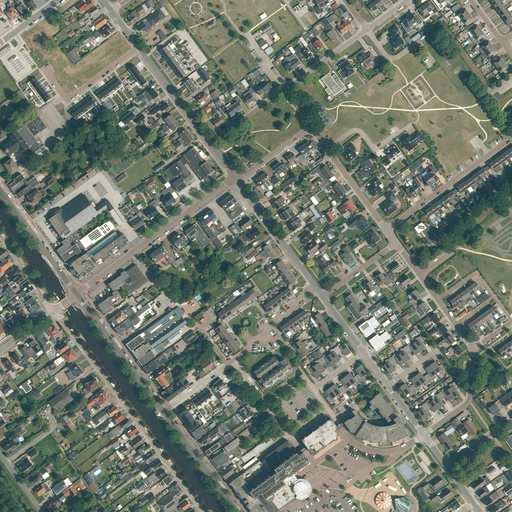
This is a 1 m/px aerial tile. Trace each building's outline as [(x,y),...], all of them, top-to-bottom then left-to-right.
[(29,12),(19,0),(14,0),(19,6),(17,8),(19,12),(20,11),(21,13),(23,16),(25,16),(27,15),(27,14),(29,12)] [(34,3),(32,0),(26,0),(29,3),(27,4),(32,11),(37,7),(34,3)] [(90,0),(85,4),(84,2),(77,6),(82,13),(86,10),(86,11),(94,5),(90,0)] [(325,7),(321,0),(318,0),(315,2),(318,6),(314,8),(318,15),(319,14),(324,11),(322,9),(320,10),(319,8),(322,7),(323,8),(325,7)] [(377,8),(383,4),(379,0),(377,0),(374,2),(372,0),(370,0),(372,4),(373,3),(377,8)] [(444,1),(443,0),(436,0),(438,2),(436,4),(440,10),(444,7),(442,3),(444,1)] [(140,19),(139,17),(141,16),(140,16),(146,12),(146,11),(148,9),(153,6),(149,1),(129,15),(130,15),(128,17),(130,19),(129,20),(132,24),(140,19)] [(427,1),(422,5),(428,13),(431,11),(434,14),(438,11),(434,5),(432,7),(427,1)] [(372,12),(377,8),(373,3),(372,4),(369,6),(367,2),(365,4),(367,7),(368,7),(372,12)] [(504,4),(502,2),(494,7),(498,12),(504,8),(502,5),(504,4)] [(11,5),(10,3),(7,5),(10,9),(6,13),(11,21),(19,15),(13,8),(11,5)] [(297,11),(302,8),(300,5),(295,8),(293,9),(296,13),(297,12),(297,11)] [(428,13),(422,5),(418,8),(422,14),(420,16),(423,21),(427,18),(425,15),(428,13)] [(96,15),(96,14),(99,12),(96,7),(78,20),(80,23),(87,18),(86,18),(89,15),(91,18),(94,16),(96,15)] [(506,10),(504,8),(498,12),(502,17),(509,12),(507,9),(506,10)] [(166,17),(160,9),(136,26),(139,32),(142,29),(145,33),(153,26),(159,22),(158,21),(161,19),(162,20),(166,17)] [(461,20),(469,14),(466,9),(458,15),(461,20)] [(511,14),(509,12),(502,17),(505,22),(511,18),(509,15),(511,14)] [(411,13),(406,17),(412,25),(415,22),(418,26),(422,23),(418,17),(416,19),(411,13)] [(465,25),(473,19),(469,14),(461,20),(465,25)] [(94,23),(96,26),(94,26),(97,30),(99,28),(106,23),(105,22),(106,21),(102,16),(98,20),(94,23)] [(345,23),(343,25),(347,31),(353,27),(348,21),(347,22),(344,18),(343,19),(341,16),(339,18),(341,21),(342,20),(345,23)] [(412,25),(406,17),(401,20),(406,26),(403,28),(407,34),(412,30),(409,27),(412,25)] [(321,23),(328,33),(326,34),(331,41),(332,41),(333,41),(334,40),(334,39),(336,38),(331,30),(334,29),(326,19),(321,23)] [(347,31),(343,25),(341,26),(339,22),(336,24),(339,28),(338,28),(342,34),(347,31)] [(91,30),(87,25),(80,30),(84,35),(91,30)] [(103,29),(103,28),(100,31),(99,30),(93,34),(96,39),(102,34),(103,36),(106,33),(111,29),(108,25),(103,29)] [(473,36),(481,30),(477,25),(469,31),(473,36)] [(401,35),(397,30),(395,26),(388,31),(391,34),(388,36),(391,39),(389,41),(395,49),(403,43),(398,36),(401,35)] [(314,28),(308,33),(310,36),(313,33),(316,37),(319,35),(316,32),(314,28)] [(162,30),(157,33),(162,41),(167,37),(162,30)] [(485,35),(481,30),(473,36),(477,41),(485,35)] [(308,46),(306,44),(305,42),(302,37),(299,39),(305,47),(308,46)] [(263,50),(268,46),(263,38),(258,42),(263,50)] [(318,51),(324,47),(317,38),(314,40),(315,42),(313,44),(314,44),(313,45),(314,46),(315,46),(318,51)] [(88,49),(95,44),(93,40),(86,46),(88,49)] [(160,51),(164,57),(173,51),(172,50),(170,47),(173,44),(172,42),(168,45),(160,51)] [(485,52),(493,46),(489,42),(481,47),(485,52)] [(265,51),(268,55),(274,50),(271,46),(265,51)] [(496,51),(493,46),(485,52),(488,57),(496,51)] [(164,57),(168,63),(177,56),(176,55),(174,52),(177,50),(176,47),(172,50),(173,51),(164,57)] [(311,56),(306,48),(304,50),(303,48),(297,52),(303,60),(305,58),(306,60),(311,56)] [(67,54),(74,64),(78,61),(73,55),(76,53),(73,49),(67,54)] [(285,55),(282,51),(276,55),(279,59),(285,55)] [(168,63),(173,68),(181,62),(178,58),(182,55),(180,53),(176,55),(177,56),(168,63)] [(368,58),(365,53),(358,58),(362,64),(363,63),(367,68),(371,66),(372,66),(372,67),(373,66),(374,65),(373,64),(374,63),(373,61),(375,59),(370,53),(368,54),(370,57),(368,58)] [(299,65),(300,64),(295,56),(289,60),(295,68),(296,67),(297,67),(299,66),(299,65)] [(295,68),(289,60),(286,57),(284,59),(285,60),(282,62),(285,66),(287,69),(286,70),(288,71),(288,72),(289,73),(294,69),(294,68),(295,68)] [(497,68),(505,63),(501,58),(493,64),(497,68)] [(347,60),(338,67),(341,70),(338,72),(343,80),(354,72),(352,69),(353,68),(347,60)] [(173,68),(177,74),(185,67),(186,68),(189,65),(187,63),(184,66),(181,62),(173,68)] [(500,73),(508,67),(505,63),(497,68),(500,73)] [(129,70),(133,76),(139,71),(135,66),(129,70)] [(177,74),(181,79),(189,73),(189,74),(193,71),(192,69),(188,71),(186,68),(185,67),(177,74)] [(198,73),(202,78),(207,74),(203,69),(198,73)] [(265,92),(270,88),(265,81),(262,84),(259,80),(262,77),(260,74),(257,70),(251,74),(255,78),(257,81),(265,92)] [(143,77),(139,71),(133,76),(137,81),(143,77)] [(205,83),(210,79),(207,74),(202,78),(205,83)] [(345,88),(339,80),(335,83),(331,77),(329,74),(321,79),(328,88),(325,90),(328,95),(331,93),(334,96),(345,88)] [(31,88),(39,82),(36,77),(27,84),(31,88)] [(147,83),(143,77),(137,81),(142,87),(147,83)] [(117,78),(112,82),(118,90),(123,86),(117,78)] [(255,82),(257,81),(255,78),(252,80),(247,83),(249,85),(251,88),(253,86),(252,84),(255,82)] [(197,85),(196,83),(194,81),(192,82),(190,79),(184,83),(192,94),(198,90),(195,87),(197,85)] [(241,82),(245,88),(249,85),(245,80),(241,82)] [(265,92),(257,81),(255,82),(258,86),(255,89),(260,96),(265,92)] [(35,94),(44,88),(39,82),(31,88),(35,94)] [(118,90),(112,82),(107,86),(113,94),(118,90)] [(113,94),(107,86),(101,89),(108,98),(113,94)] [(40,100),(48,94),(44,88),(35,94),(40,100)] [(251,95),(252,94),(254,92),(251,88),(249,89),(250,90),(243,96),(245,99),(248,104),(254,100),(251,95)] [(108,98),(101,89),(96,93),(102,102),(108,98)] [(149,92),(147,90),(135,99),(138,103),(141,101),(145,99),(144,98),(146,97),(149,102),(153,99),(153,100),(158,96),(153,89),(149,92)] [(210,95),(214,100),(220,96),(216,90),(210,95)] [(196,99),(198,101),(197,101),(199,103),(200,103),(200,104),(201,104),(202,105),(205,103),(203,101),(207,99),(206,98),(208,96),(205,93),(203,95),(203,94),(196,99)] [(51,98),(48,94),(40,100),(43,105),(51,98)] [(91,96),(85,100),(92,109),(97,105),(91,96)] [(237,103),(232,106),(237,113),(242,108),(239,103),(241,102),(237,97),(234,99),(237,103)] [(92,109),(85,100),(80,104),(87,113),(92,109)] [(158,105),(150,111),(153,115),(161,110),(162,112),(165,109),(167,111),(170,109),(168,107),(169,107),(165,102),(159,107),(158,105)] [(87,113),(80,104),(75,108),(81,116),(87,113)] [(237,113),(232,106),(227,110),(225,106),(222,108),(226,115),(228,113),(231,117),(237,113)] [(81,116),(75,108),(70,112),(76,120),(81,116)] [(121,120),(125,125),(136,117),(131,112),(121,120)] [(216,127),(223,123),(219,118),(220,117),(217,113),(212,116),(216,121),(213,123),(216,127)] [(142,114),(134,120),(137,124),(145,118),(142,114)] [(162,126),(164,129),(176,120),(171,114),(164,120),(167,124),(166,125),(165,124),(162,126)] [(3,147),(4,149),(3,150),(7,155),(8,155),(9,156),(19,149),(22,153),(29,148),(32,152),(40,146),(34,137),(40,132),(40,133),(47,127),(39,116),(31,121),(32,122),(26,127),(25,126),(18,132),(17,131),(10,136),(12,139),(11,141),(3,147)] [(0,136),(8,131),(4,125),(10,121),(8,117),(1,122),(0,120),(0,136)] [(180,126),(176,120),(164,129),(166,132),(169,130),(168,129),(170,127),(173,132),(180,126)] [(190,135),(186,129),(180,134),(182,137),(173,143),(175,146),(190,135)] [(411,138),(410,135),(407,137),(406,137),(404,138),(404,140),(402,141),(405,146),(407,150),(408,150),(409,151),(417,145),(416,144),(423,139),(418,133),(411,138)] [(194,140),(190,135),(175,146),(177,148),(186,142),(188,145),(194,140)] [(308,141),(303,145),(310,155),(312,157),(314,155),(314,154),(311,150),(313,148),(314,149),(315,150),(318,148),(313,141),(310,144),(308,141)] [(342,154),(348,162),(353,159),(353,158),(356,156),(353,152),(356,150),(351,143),(345,147),(347,150),(342,154)] [(34,152),(39,158),(49,151),(44,145),(34,152)] [(310,155),(303,145),(298,149),(303,155),(305,153),(308,156),(310,155)] [(390,159),(400,152),(395,145),(385,152),(389,157),(387,158),(387,157),(381,161),(386,167),(391,163),(389,160),(390,159)] [(205,177),(207,176),(214,171),(207,162),(205,163),(194,148),(183,156),(201,181),(205,178),(205,177)] [(292,153),(286,158),(290,163),(294,160),(297,164),(300,162),(304,167),(306,165),(303,160),(300,156),(296,158),(292,153)] [(504,153),(499,157),(503,163),(504,162),(507,160),(509,163),(511,162),(509,158),(508,159),(504,153)] [(176,176),(178,180),(172,184),(178,193),(187,186),(185,183),(193,177),(189,171),(184,165),(188,163),(183,157),(180,160),(165,171),(171,180),(176,176)] [(499,157),(493,161),(498,167),(499,166),(502,163),(504,167),(506,165),(504,162),(503,163),(499,157)] [(356,173),(361,180),(376,170),(367,158),(361,163),(364,166),(359,169),(360,170),(356,173)] [(24,163),(21,160),(16,165),(12,159),(4,164),(11,174),(19,168),(18,167),(24,163)] [(489,165),(485,168),(487,171),(491,168),(492,170),(497,167),(499,171),(501,169),(499,166),(498,167),(493,161),(488,165),(489,165)] [(157,173),(167,165),(164,162),(154,169),(157,173)] [(280,162),(273,167),(277,172),(279,175),(289,167),(286,163),(282,166),(280,162)] [(320,165),(310,173),(313,176),(317,173),(321,178),(330,171),(326,166),(322,169),(320,165)] [(425,171),(427,174),(434,183),(439,179),(435,174),(438,172),(433,165),(425,171)] [(400,172),(397,168),(394,171),(392,168),(388,170),(393,177),(400,172)] [(482,169),(477,173),(481,178),(482,178),(485,181),(488,179),(490,177),(487,174),(486,174),(482,169)] [(329,179),(333,176),(330,171),(321,178),(324,183),(319,186),(322,189),(325,187),(329,184),(331,182),(329,179)] [(124,173),(116,180),(118,183),(127,177),(124,173)] [(268,181),(270,179),(265,173),(260,177),(268,187),(271,185),(268,181)] [(477,173),(472,177),(476,182),(477,181),(480,179),(483,183),(485,181),(482,178),(481,178),(477,173)] [(40,183),(35,177),(28,182),(21,174),(8,184),(16,195),(18,194),(21,198),(33,189),(32,189),(40,183)] [(434,183),(427,174),(422,178),(420,175),(417,176),(422,183),(425,181),(429,187),(434,183)] [(57,181),(52,175),(49,177),(46,179),(44,181),(48,187),(57,181)] [(167,183),(163,177),(159,179),(164,185),(165,184),(166,186),(169,184),(167,182),(167,183)] [(269,189),(268,187),(260,177),(255,180),(260,187),(262,185),(268,193),(270,191),(269,189)] [(275,187),(280,183),(275,177),(271,180),(275,187)] [(367,188),(374,197),(378,193),(381,190),(378,186),(381,184),(376,177),(370,181),(373,184),(367,188)] [(472,177),(467,180),(471,186),(472,185),(475,183),(478,186),(480,185),(477,181),(476,182),(472,177)] [(415,183),(410,187),(417,196),(422,192),(418,186),(420,185),(415,178),(413,180),(415,183)] [(467,180),(462,184),(466,190),(467,189),(470,187),(472,190),(474,189),(472,185),(471,186),(467,180)] [(334,193),(342,188),(338,182),(332,187),(329,184),(325,187),(328,191),(331,189),(334,193)] [(453,191),(455,194),(459,191),(461,194),(465,190),(467,194),(469,193),(469,192),(467,189),(466,190),(462,184),(456,188),(457,189),(453,191)] [(494,193),(500,188),(498,185),(491,190),(494,193)] [(165,190),(169,195),(162,200),(167,207),(176,200),(171,194),(175,192),(170,186),(165,190)] [(417,196),(410,187),(405,190),(403,187),(400,189),(405,196),(408,194),(412,199),(417,196)] [(346,193),(342,188),(334,193),(331,196),(337,204),(342,200),(340,198),(346,193)] [(39,202),(38,201),(47,195),(47,193),(45,190),(44,190),(43,189),(39,192),(38,190),(27,197),(30,201),(30,202),(31,204),(33,204),(33,205),(35,204),(36,205),(37,205),(39,204),(39,202)] [(270,191),(268,193),(266,194),(269,200),(274,196),(270,191)] [(390,214),(397,209),(393,203),(397,200),(395,198),(391,191),(385,195),(389,200),(381,206),(386,214),(388,217),(390,215),(390,214)] [(445,196),(450,202),(451,201),(454,199),(456,202),(458,200),(456,197),(455,198),(451,192),(445,196)] [(84,195),(49,220),(51,223),(60,236),(61,236),(63,240),(107,208),(103,203),(94,209),(84,195)] [(232,195),(221,204),(235,224),(238,222),(241,220),(238,215),(244,211),(232,195)] [(309,202),(304,195),(300,198),(302,201),(304,200),(306,204),(309,202)] [(444,205),(445,205),(449,202),(451,206),(453,204),(451,201),(450,202),(445,196),(440,200),(444,205)] [(283,201),(284,201),(281,197),(272,203),(277,210),(282,206),(285,204),(283,201)] [(149,204),(152,209),(146,213),(150,219),(159,213),(155,208),(159,205),(155,199),(149,204)] [(350,214),(356,209),(349,200),(343,205),(339,208),(343,214),(347,212),(348,212),(350,214)] [(440,200),(435,204),(439,209),(440,208),(443,212),(446,209),(448,208),(445,205),(444,205),(440,200)] [(434,213),(435,212),(438,210),(441,213),(443,212),(440,208),(439,209),(435,204),(430,207),(434,213)] [(131,224),(135,230),(144,223),(143,221),(146,219),(140,212),(135,206),(133,208),(137,214),(129,220),(131,224)] [(425,211),(429,217),(433,214),(436,217),(438,216),(435,212),(434,213),(430,207),(425,211)] [(285,221),(289,217),(290,219),(295,215),(289,208),(280,215),(282,217),(282,218),(281,219),(282,220),(283,221),(284,221),(285,221)] [(210,238),(212,241),(219,250),(223,247),(221,245),(222,244),(217,237),(226,230),(212,210),(199,220),(204,226),(202,228),(210,238)] [(299,214),(302,219),(308,215),(305,210),(299,214)] [(327,220),(330,223),(335,219),(330,212),(323,217),(325,221),(327,220)] [(362,231),(369,226),(365,221),(366,220),(363,216),(357,221),(354,218),(347,223),(351,229),(356,225),(357,226),(358,225),(362,231)] [(239,224),(238,222),(235,224),(229,229),(231,232),(235,229),(238,233),(243,229),(243,230),(252,223),(248,218),(239,224)] [(300,223),(301,222),(299,218),(288,226),(291,229),(291,230),(291,231),(291,232),(292,232),(293,232),(298,228),(302,226),(300,223)] [(434,245),(438,242),(425,223),(423,224),(422,222),(413,229),(418,235),(422,231),(426,237),(424,238),(428,244),(432,242),(434,245)] [(64,245),(57,250),(66,264),(67,263),(93,244),(94,245),(106,236),(113,230),(107,223),(100,228),(99,227),(80,240),(78,238),(77,239),(75,236),(77,234),(75,232),(62,242),(64,245)] [(316,228),(312,223),(309,226),(304,229),(306,232),(305,233),(300,237),(303,242),(302,242),(303,245),(304,244),(313,238),(309,233),(316,228)] [(199,227),(196,229),(193,225),(184,232),(189,238),(191,241),(197,237),(204,247),(212,241),(210,238),(208,239),(199,227)] [(261,234),(255,227),(246,234),(246,233),(241,236),(245,242),(250,239),(251,241),(261,234)] [(371,245),(373,248),(376,246),(374,243),(375,242),(376,243),(380,239),(377,236),(373,231),(367,235),(367,234),(363,237),(365,240),(366,240),(371,246),(371,245)] [(79,254),(67,263),(70,268),(75,275),(75,274),(79,279),(84,275),(84,276),(91,271),(90,271),(95,267),(97,265),(97,266),(103,261),(104,262),(111,256),(111,255),(119,249),(119,250),(127,244),(126,242),(128,241),(122,233),(118,236),(119,237),(92,257),(88,252),(82,256),(81,257),(79,254)] [(179,234),(171,240),(177,248),(179,250),(182,247),(185,245),(186,247),(190,245),(187,240),(185,242),(179,234)] [(330,246),(332,249),(343,241),(341,238),(330,246)] [(320,252),(327,248),(323,242),(318,246),(314,242),(305,249),(310,255),(318,249),(320,252)] [(165,243),(162,246),(149,255),(155,264),(156,264),(157,265),(163,261),(167,266),(171,263),(176,269),(185,263),(181,257),(176,261),(173,256),(174,255),(165,243)] [(247,256),(255,250),(251,244),(243,250),(247,256)] [(262,252),(259,255),(261,258),(272,250),(268,244),(263,248),(265,250),(262,252)] [(342,249),(344,252),(340,255),(346,265),(353,260),(349,253),(351,251),(347,246),(342,249)] [(0,261),(8,255),(4,249),(0,252),(0,261)] [(272,250),(261,258),(258,260),(260,263),(266,258),(266,259),(270,256),(272,259),(277,255),(272,250)] [(318,260),(322,266),(321,267),(325,272),(336,265),(332,259),(330,260),(326,254),(324,255),(318,260)] [(0,275),(1,275),(1,273),(7,269),(7,268),(12,264),(10,262),(10,261),(9,260),(8,259),(0,264),(0,275)] [(275,273),(284,266),(281,261),(274,265),(277,269),(273,271),(275,273)] [(400,268),(396,262),(389,267),(391,271),(387,275),(391,280),(398,275),(395,272),(400,268)] [(148,281),(136,264),(125,272),(125,271),(121,273),(122,275),(108,284),(113,291),(113,292),(120,287),(123,291),(125,290),(129,295),(148,281)] [(7,272),(10,276),(6,279),(6,278),(0,282),(0,284),(2,287),(9,282),(21,272),(17,266),(13,269),(13,268),(7,272)] [(281,275),(288,270),(284,266),(275,273),(276,275),(279,272),(281,275)] [(285,280),(292,275),(288,270),(281,275),(278,278),(279,279),(283,277),(285,280)] [(387,277),(385,279),(381,273),(375,278),(380,285),(384,282),(387,286),(392,282),(387,277)] [(24,280),(20,275),(20,274),(13,280),(14,281),(3,288),(6,291),(9,295),(13,291),(10,288),(16,283),(17,285),(24,280)] [(292,283),(295,280),(292,275),(285,280),(289,285),(288,287),(293,287),(293,284),(292,283)] [(410,281),(406,276),(399,281),(400,283),(396,285),(402,292),(407,289),(404,286),(410,281)] [(21,286),(23,288),(22,289),(23,291),(18,295),(20,298),(27,293),(27,294),(34,289),(28,281),(21,286)] [(373,287),(369,282),(363,286),(369,293),(373,290),(376,294),(381,290),(376,285),(373,287)] [(475,282),(470,286),(474,292),(475,292),(479,289),(481,293),(483,292),(480,288),(475,282)] [(474,292),(470,286),(465,290),(469,296),(470,296),(474,293),(476,297),(478,295),(475,292),(474,292)] [(246,288),(244,289),(252,299),(256,296),(257,297),(260,295),(255,287),(249,292),(246,288)] [(292,291),(293,287),(288,287),(288,288),(283,292),(288,299),(293,295),(291,292),(292,291)] [(252,299),(244,289),(242,290),(245,294),(242,296),(247,303),(252,299)] [(110,306),(117,301),(116,298),(119,296),(118,295),(120,294),(117,290),(112,293),(113,295),(109,297),(98,305),(98,306),(102,311),(103,311),(103,312),(110,306)] [(409,301),(413,306),(417,303),(415,300),(420,297),(415,290),(410,294),(413,298),(409,301)] [(469,296),(465,290),(460,294),(464,300),(465,299),(468,297),(471,301),(473,299),(470,296),(469,296)] [(15,295),(13,291),(9,295),(6,297),(9,300),(15,295)] [(288,299),(283,292),(280,294),(278,291),(276,292),(283,302),(288,299)] [(283,302),(276,292),(274,294),(277,297),(274,299),(278,306),(283,302)] [(480,296),(484,302),(489,298),(485,292),(480,296)] [(364,314),(368,311),(363,305),(360,307),(351,294),(345,298),(349,302),(351,304),(347,307),(357,320),(364,315),(364,314)] [(464,300),(460,294),(454,298),(459,304),(460,303),(463,301),(466,304),(468,303),(465,299),(464,300)] [(247,303),(242,296),(239,299),(236,295),(235,297),(242,307),(247,303)] [(278,306),(274,299),(271,296),(269,297),(272,300),(269,303),(273,309),(278,306)] [(24,307),(26,306),(32,314),(39,309),(40,308),(40,307),(37,303),(33,297),(25,302),(25,303),(22,305),(24,307)] [(242,307),(235,297),(233,298),(235,301),(232,304),(237,310),(242,307)] [(463,307),(460,303),(459,304),(454,298),(449,302),(454,308),(458,305),(461,308),(463,307)] [(273,309),(269,303),(265,305),(263,302),(261,303),(268,313),(273,309)] [(419,305),(417,303),(413,306),(416,311),(420,308),(423,312),(429,308),(424,302),(419,305)] [(237,310),(232,304),(229,306),(227,303),(225,304),(232,314),(237,310)] [(23,308),(21,304),(16,308),(18,311),(17,312),(23,320),(28,316),(22,308),(23,308)] [(232,314),(225,304),(223,305),(226,308),(222,311),(227,317),(232,314)] [(109,320),(109,321),(114,327),(126,318),(127,319),(135,313),(130,305),(109,320)] [(110,306),(103,312),(105,315),(106,315),(107,314),(112,310),(110,306)] [(493,306),(487,310),(492,316),(493,316),(496,313),(499,317),(501,316),(498,312),(497,312),(493,306)] [(146,342),(172,323),(179,317),(183,314),(178,307),(174,311),(174,310),(140,335),(126,344),(131,351),(145,341),(146,342)] [(227,317),(222,311),(220,308),(216,311),(218,314),(217,314),(220,317),(218,318),(218,321),(222,322),(222,321),(227,317)] [(309,317),(311,317),(311,313),(308,313),(306,313),(304,310),(299,314),(304,321),(309,317)] [(492,316),(487,310),(482,314),(487,320),(488,320),(491,317),(494,321),(496,319),(493,316),(492,316)] [(406,318),(409,316),(406,311),(398,317),(406,328),(410,325),(406,318)] [(315,314),(311,313),(311,317),(312,318),(316,323),(323,318),(319,313),(316,315),(315,314)] [(10,324),(13,328),(17,324),(10,314),(6,317),(8,320),(7,321),(10,324)] [(140,320),(135,314),(115,329),(117,333),(119,334),(120,334),(123,332),(122,332),(125,330),(126,330),(140,320)] [(301,323),(304,321),(299,314),(294,318),(299,324),(301,328),(303,326),(301,323)] [(434,324),(439,320),(435,314),(430,317),(428,316),(421,321),(423,325),(431,319),(434,324)] [(487,320),(482,314),(477,318),(482,324),(483,323),(486,321),(489,325),(491,323),(488,320),(487,320)] [(362,333),(377,322),(373,317),(367,322),(367,321),(359,327),(361,330),(360,330),(362,333)] [(132,353),(137,360),(161,343),(187,324),(188,322),(187,320),(185,321),(183,318),(145,346),(144,345),(132,353)] [(296,327),(299,324),(294,318),(290,321),(297,331),(298,330),(296,327)] [(316,330),(326,323),(323,318),(316,323),(318,326),(315,328),(316,330)] [(482,324),(477,318),(472,322),(477,328),(478,327),(481,325),(484,328),(486,327),(483,323),(482,324)] [(295,332),(297,331),(290,321),(285,325),(289,331),(293,329),(295,332)] [(219,334),(225,329),(222,324),(222,323),(218,322),(217,326),(218,327),(215,329),(219,334)] [(379,325),(377,322),(362,333),(363,335),(364,334),(366,337),(374,331),(373,329),(379,325)] [(481,331),(478,327),(477,328),(472,322),(467,326),(472,332),(472,331),(475,335),(479,332),(481,331)] [(323,332),(330,328),(326,323),(316,330),(317,332),(321,329),(323,332)] [(161,331),(162,333),(172,326),(170,324),(161,331)] [(436,331),(440,336),(442,334),(447,331),(442,324),(438,328),(436,326),(429,331),(431,335),(436,331)] [(54,325),(47,331),(52,338),(59,333),(58,331),(54,325)] [(285,325),(280,328),(287,338),(285,340),(287,342),(290,340),(288,337),(289,337),(287,335),(286,334),(289,331),(285,325)] [(323,340),(333,332),(330,328),(323,332),(325,335),(322,338),(323,340)] [(222,339),(229,334),(225,329),(219,334),(215,336),(217,338),(220,336),(222,339)] [(161,343),(137,360),(140,363),(142,366),(165,349),(164,347),(170,343),(171,343),(182,335),(179,331),(161,343)] [(198,338),(193,331),(184,338),(188,345),(198,338)] [(377,335),(369,341),(371,344),(370,344),(372,347),(388,335),(386,332),(379,337),(377,335)] [(53,346),(43,333),(37,338),(44,347),(43,348),(45,352),(47,354),(52,351),(50,348),(53,346)] [(222,346),(232,339),(229,334),(222,339),(225,342),(221,344),(222,346)] [(388,335),(372,347),(373,349),(374,348),(376,351),(384,345),(383,343),(390,337),(388,335)] [(436,342),(438,346),(444,342),(445,343),(447,342),(450,345),(455,341),(454,340),(455,340),(455,339),(454,338),(453,338),(450,335),(445,338),(444,336),(436,342)] [(416,342),(414,344),(420,352),(425,348),(422,344),(424,342),(420,336),(417,338),(417,337),(414,339),(416,342)] [(293,346),(297,350),(307,342),(306,341),(302,343),(298,337),(290,343),(293,346)] [(229,348),(236,344),(232,339),(222,346),(224,348),(227,345),(229,348)] [(35,359),(39,356),(37,354),(42,350),(37,343),(36,343),(34,340),(29,344),(34,350),(30,352),(33,356),(35,359)] [(57,348),(62,354),(71,348),(68,344),(67,345),(65,343),(57,348)] [(305,347),(308,344),(308,343),(307,343),(297,350),(300,355),(299,355),(302,358),(309,353),(305,347)] [(342,352),(345,356),(350,352),(344,344),(342,346),(340,343),(337,345),(337,346),(335,348),(339,354),(342,352)] [(412,351),(415,355),(420,352),(414,344),(412,345),(410,343),(407,344),(407,345),(405,347),(409,353),(412,351)] [(508,353),(511,351),(511,349),(507,343),(502,347),(507,353),(508,353)] [(240,349),(236,344),(229,348),(232,352),(228,354),(230,356),(240,349)] [(457,355),(462,352),(458,345),(453,349),(452,347),(447,350),(450,354),(454,351),(457,355)] [(28,360),(33,356),(30,352),(26,346),(25,347),(25,346),(23,348),(20,350),(25,357),(22,359),(26,364),(29,362),(28,360)] [(399,355),(405,363),(410,359),(407,355),(409,353),(405,347),(402,349),(402,348),(400,350),(401,353),(399,355)] [(502,357),(506,354),(508,358),(511,356),(508,353),(507,353),(502,347),(497,351),(502,357)] [(329,355),(335,363),(340,360),(337,355),(339,354),(335,348),(332,349),(329,351),(331,353),(329,355)] [(71,349),(58,359),(61,363),(65,360),(67,359),(69,362),(77,357),(76,355),(77,355),(76,354),(75,354),(71,349)] [(21,367),(23,364),(21,361),(22,361),(17,353),(11,357),(17,364),(18,363),(21,367)] [(169,360),(164,353),(143,368),(148,374),(160,366),(169,360)] [(327,363),(330,367),(335,363),(329,355),(327,357),(325,354),(322,356),(322,357),(320,359),(324,365),(327,363)] [(397,362),(400,366),(405,363),(399,355),(396,356),(394,354),(392,356),(390,358),(394,364),(397,362)] [(258,378),(279,363),(274,357),(253,372),(258,378)] [(384,366),(390,374),(395,370),(392,366),(394,364),(390,358),(387,360),(387,359),(384,361),(386,364),(384,366)] [(291,368),(289,366),(288,365),(288,364),(287,362),(286,361),(285,360),(284,359),(282,361),(280,362),(283,366),(263,381),(261,379),(258,381),(260,383),(261,382),(262,384),(263,385),(264,386),(264,387),(265,388),(289,371),(289,370),(291,368)] [(314,366),(320,374),(325,371),(322,366),(324,365),(320,359),(317,360),(314,362),(316,364),(314,366)] [(4,363),(3,364),(6,367),(6,369),(7,369),(8,370),(10,369),(13,373),(16,370),(13,367),(14,366),(12,364),(9,360),(6,361),(5,362),(4,363)] [(54,361),(48,366),(48,367),(50,369),(52,371),(58,367),(54,361)] [(205,364),(201,366),(201,367),(198,368),(201,372),(203,370),(205,372),(209,369),(213,365),(210,361),(205,364)] [(435,362),(430,366),(436,374),(438,372),(440,374),(443,373),(442,372),(445,370),(441,364),(438,366),(435,362)] [(70,371),(72,370),(77,377),(83,372),(78,365),(76,367),(73,363),(67,367),(70,371)] [(320,374),(314,366),(311,368),(310,365),(307,367),(307,368),(305,370),(309,376),(312,374),(315,378),(320,374)] [(363,380),(365,378),(364,376),(366,374),(360,366),(355,370),(358,374),(356,376),(360,382),(363,380)] [(425,375),(430,381),(432,379),(433,380),(435,378),(433,375),(436,374),(430,366),(425,369),(428,373),(425,375)] [(157,380),(164,389),(180,377),(178,375),(174,378),(167,368),(155,376),(155,377),(155,378),(156,379),(157,380)] [(44,369),(37,373),(40,378),(47,373),(44,369)] [(11,371),(6,374),(11,381),(16,378),(11,371)] [(353,383),(355,386),(358,384),(357,384),(360,382),(356,376),(353,378),(350,373),(345,377),(351,385),(353,383)] [(423,383),(425,385),(428,384),(427,383),(430,381),(425,375),(423,377),(420,373),(415,377),(421,385),(423,383)] [(191,386),(184,376),(162,393),(163,392),(165,395),(164,396),(168,402),(178,395),(180,394),(182,392),(191,386)] [(341,387),(345,393),(347,391),(348,392),(350,390),(348,387),(351,385),(345,377),(340,381),(343,385),(341,387)] [(410,386),(415,392),(417,390),(418,391),(420,389),(418,386),(421,385),(415,377),(410,380),(413,384),(410,386)] [(97,381),(97,380),(95,379),(94,378),(89,382),(88,382),(88,381),(85,384),(85,385),(87,388),(83,391),(86,395),(85,395),(87,398),(92,394),(91,392),(99,386),(97,382),(98,382),(97,381)] [(221,379),(214,385),(214,386),(215,387),(216,387),(218,390),(220,389),(221,391),(225,388),(224,386),(225,385),(221,379)] [(239,385),(235,380),(229,385),(232,390),(239,385)] [(450,388),(448,390),(454,398),(459,394),(455,390),(458,388),(454,382),(451,384),(451,383),(448,385),(450,388)] [(338,394),(340,397),(343,395),(342,395),(345,393),(341,387),(338,389),(335,384),(330,388),(336,396),(338,394)] [(408,394),(410,396),(413,395),(412,394),(415,392),(410,386),(408,388),(405,384),(400,387),(406,396),(408,394)] [(10,385),(3,390),(5,393),(8,391),(10,393),(14,391),(10,385)] [(58,395),(65,390),(62,385),(55,390),(58,395)] [(336,396),(330,388),(325,392),(328,396),(325,398),(330,404),(332,402),(333,402),(335,401),(333,398),(336,396)] [(208,389),(203,393),(209,402),(214,398),(208,389)] [(445,397),(449,401),(454,398),(448,390),(445,391),(443,389),(441,391),(439,393),(443,399),(445,397)] [(40,391),(39,390),(33,394),(37,399),(41,396),(38,393),(40,391)] [(66,390),(49,402),(57,412),(73,400),(66,390)] [(109,398),(103,390),(84,404),(88,409),(96,403),(99,406),(109,398)] [(203,393),(197,397),(204,406),(209,402),(203,393)] [(433,401),(438,409),(444,405),(440,401),(443,399),(439,393),(436,395),(436,394),(433,396),(435,399),(433,401)] [(364,423),(360,420),(356,415),(357,414),(354,410),(352,412),(355,416),(349,420),(346,416),(341,419),(345,424),(350,430),(356,435),(363,439),(364,439),(365,438),(366,438),(369,439),(370,441),(371,441),(379,442),(387,442),(395,441),(399,439),(401,438),(402,438),(404,437),(407,435),(409,434),(404,426),(401,422),(400,422),(399,421),(400,421),(400,420),(400,419),(399,418),(398,417),(397,416),(396,417),(395,416),(396,416),(390,407),(389,406),(382,397),(382,396),(380,394),(369,402),(371,405),(369,407),(372,411),(376,408),(389,426),(390,426),(391,427),(385,428),(380,428),(374,427),(369,426),(364,423)] [(511,402),(507,395),(500,400),(500,399),(497,401),(502,409),(511,402)] [(241,407),(246,404),(242,399),(244,398),(243,396),(236,401),(241,407)] [(197,397),(192,401),(198,410),(204,406),(197,397)] [(487,406),(481,398),(478,401),(477,400),(476,401),(483,410),(487,406)] [(430,408),(434,412),(438,409),(433,401),(430,402),(428,400),(426,402),(423,404),(428,410),(430,408)] [(502,409),(497,401),(494,403),(495,404),(488,409),(493,415),(502,409)] [(417,412),(423,420),(428,416),(425,412),(428,410),(423,404),(421,406),(421,405),(418,407),(420,410),(417,412)] [(241,411),(237,414),(241,418),(244,421),(245,420),(246,421),(250,418),(249,417),(251,416),(252,417),(255,415),(251,409),(249,408),(248,408),(246,406),(238,411),(238,412),(240,411),(241,411)] [(117,409),(115,407),(108,412),(106,414),(104,411),(94,419),(98,424),(109,416),(110,418),(112,417),(119,412),(118,411),(117,409)] [(184,407),(176,413),(180,418),(188,412),(184,407)] [(84,411),(85,414),(84,415),(87,422),(93,419),(88,409),(84,411)] [(122,415),(120,412),(113,418),(106,423),(108,425),(112,422),(114,426),(124,418),(124,417),(123,415),(122,415)] [(188,412),(180,418),(183,422),(191,416),(188,412)] [(29,417),(32,421),(38,417),(35,413),(29,417)] [(66,415),(62,418),(74,432),(77,429),(66,415)] [(191,416),(183,422),(187,426),(186,427),(195,421),(191,416)] [(452,422),(456,427),(460,423),(457,418),(452,422)] [(124,429),(131,424),(127,419),(110,432),(111,432),(108,434),(112,439),(114,437),(115,438),(121,433),(119,430),(123,427),(124,429)] [(312,455),(339,436),(335,431),(338,428),(331,419),(301,440),(312,455)] [(477,432),(468,420),(462,424),(464,426),(463,427),(459,431),(462,436),(465,433),(466,434),(469,432),(472,436),(477,432)] [(195,421),(186,427),(190,432),(198,426),(195,421)] [(204,429),(201,426),(191,433),(196,440),(201,437),(216,426),(214,422),(204,429)] [(447,431),(453,427),(450,423),(444,427),(447,431)] [(9,438),(2,444),(7,451),(16,444),(13,439),(23,431),(19,425),(11,431),(11,432),(7,435),(9,438)] [(133,434),(138,431),(137,430),(138,430),(136,427),(135,428),(135,427),(125,434),(122,436),(124,440),(128,437),(129,439),(134,435),(133,434)] [(220,438),(221,439),(227,435),(224,431),(222,433),(217,427),(209,433),(209,434),(201,440),(201,442),(203,444),(204,445),(208,442),(209,444),(217,438),(219,438),(220,438)] [(205,451),(208,455),(217,449),(220,447),(220,445),(222,444),(223,445),(227,442),(228,443),(237,436),(233,431),(227,435),(220,440),(217,443),(218,443),(209,449),(205,451)] [(444,433),(438,437),(445,447),(448,450),(453,446),(450,443),(451,442),(444,433)] [(141,436),(131,443),(135,449),(145,442),(141,436)] [(229,457),(234,453),(236,457),(231,461),(233,463),(242,457),(241,455),(236,447),(242,443),(238,437),(222,449),(223,449),(221,451),(220,449),(213,454),(215,456),(211,459),(217,468),(219,467),(221,471),(229,465),(227,461),(230,459),(229,457)] [(117,438),(111,443),(114,447),(120,442),(117,438)] [(230,483),(250,511),(276,511),(296,498),(297,499),(298,499),(299,499),(300,499),(301,499),(303,499),(304,499),(305,498),(306,498),(307,497),(308,496),(309,496),(309,495),(310,494),(310,493),(311,492),(311,491),(311,490),(311,489),(311,488),(311,487),(311,486),(310,485),(310,484),(309,483),(308,482),(307,481),(306,481),(305,480),(304,479),(303,479),(301,479),(300,479),(299,479),(297,480),(293,474),(310,462),(303,452),(299,455),(288,441),(230,483)] [(128,450),(125,445),(116,452),(122,460),(124,458),(122,454),(128,450)] [(137,460),(152,449),(152,448),(150,445),(150,446),(149,445),(145,448),(144,446),(138,451),(139,453),(134,457),(137,460)] [(34,448),(27,452),(31,458),(38,453),(34,448)] [(142,464),(153,455),(151,452),(143,457),(144,458),(140,461),(142,464)] [(156,458),(153,455),(142,464),(139,465),(134,469),(136,472),(143,466),(147,463),(148,464),(156,458)] [(27,457),(23,460),(23,461),(17,465),(23,472),(32,465),(27,457)] [(121,461),(125,466),(130,461),(127,457),(121,461)] [(159,459),(150,466),(148,466),(142,470),(146,475),(153,470),(154,472),(160,467),(160,466),(163,464),(159,459)] [(233,470),(235,468),(232,465),(220,474),(222,476),(225,480),(235,472),(233,470)] [(35,476),(30,480),(34,485),(41,480),(40,478),(48,471),(46,469),(44,466),(34,474),(35,476)] [(155,472),(147,478),(150,483),(154,480),(155,480),(158,477),(160,479),(167,474),(163,469),(156,474),(155,472)] [(508,482),(511,479),(511,471),(511,469),(503,475),(508,482)] [(126,470),(118,474),(120,478),(128,474),(126,470)] [(170,477),(169,478),(167,476),(162,480),(163,481),(159,483),(162,487),(166,485),(166,486),(167,485),(167,486),(170,484),(169,483),(170,483),(173,480),(173,479),(173,478),(172,477),(171,477),(170,477)] [(478,482),(472,486),(475,491),(484,484),(486,486),(497,478),(495,477),(493,478),(492,477),(489,479),(487,476),(482,479),(481,478),(477,481),(478,482)] [(440,485),(444,482),(440,477),(432,483),(435,488),(436,488),(437,490),(438,490),(441,488),(441,487),(440,485)] [(68,487),(72,484),(68,478),(64,481),(63,481),(52,489),(57,495),(68,487)] [(80,480),(68,488),(46,505),(49,510),(52,507),(54,510),(58,508),(56,505),(56,504),(60,501),(60,502),(66,497),(71,494),(73,497),(78,493),(74,488),(78,485),(82,490),(86,487),(80,480)] [(139,492),(147,486),(144,481),(135,487),(139,492)] [(46,482),(42,485),(35,490),(39,496),(43,493),(45,495),(52,490),(46,482)] [(95,493),(99,489),(94,482),(89,485),(95,493)] [(417,489),(416,490),(419,494),(424,490),(424,489),(429,485),(427,482),(421,486),(417,489)] [(184,492),(177,483),(168,489),(171,493),(157,502),(159,504),(160,506),(164,511),(162,511),(168,511),(179,504),(175,499),(184,492)] [(506,496),(511,491),(511,485),(511,486),(511,485),(503,491),(506,496)] [(490,492),(488,489),(486,486),(483,489),(483,490),(478,494),(481,498),(490,492)] [(444,500),(453,494),(449,489),(440,495),(444,500)] [(488,497),(489,498),(483,502),(486,506),(495,499),(499,496),(496,491),(488,497)] [(149,502),(155,497),(152,493),(146,497),(141,501),(144,505),(149,502)] [(506,505),(504,502),(502,499),(494,505),(495,506),(489,510),(490,511),(495,511),(501,507),(502,508),(506,505)] [(95,500),(88,505),(94,511),(101,511),(103,510),(95,500)] [(446,508),(441,511),(444,511),(447,510),(448,511),(450,509),(452,511),(461,506),(457,500),(448,506),(446,508)] [(191,506),(187,501),(181,506),(178,508),(181,511),(183,509),(184,511),(191,506)]
